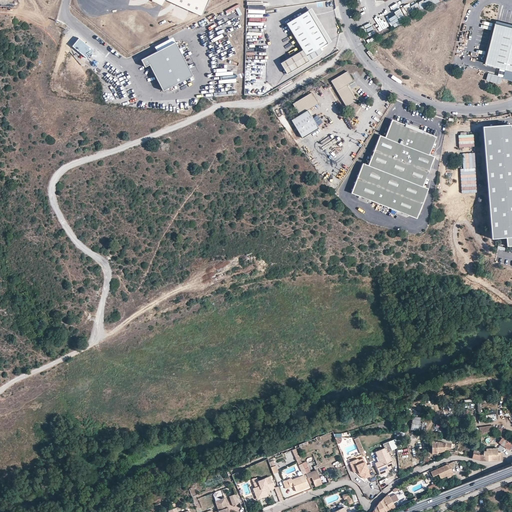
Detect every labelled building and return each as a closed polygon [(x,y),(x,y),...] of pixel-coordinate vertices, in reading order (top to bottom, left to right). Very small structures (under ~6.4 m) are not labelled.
[(207,0),(151,0),(151,2),(157,5),(159,0),(162,0),(164,1),(164,0),(200,17),(207,0)] [(425,0),(418,4),(422,11),(441,0),(425,0)] [(308,13),(287,26),(303,51),(281,65),(287,76),(309,63),(319,56),(321,53),(319,50),(327,45),(308,13)] [(495,24),(492,24),(482,64),(485,64),(495,24)] [(511,28),(495,24),(485,64),(501,69),(505,70),(503,80),(511,81),(511,28)] [(176,43),(141,61),(144,68),(151,65),(164,91),(193,76),(176,43)] [(349,108),(357,103),(348,87),(354,83),(348,73),(333,82),(349,108)] [(486,82),(500,85),(501,79),(502,78),(499,77),(488,74),(486,82)] [(295,105),(302,117),(293,122),(300,134),(299,135),(300,137),(302,136),(304,140),(320,130),(310,113),(321,106),(313,94),(295,105)] [(429,190),(423,188),(435,158),(430,156),(437,139),(393,122),(386,139),(380,137),(375,150),(369,166),(363,164),(351,194),(417,220),(429,190)] [(511,130),(510,126),(483,128),(493,241),(507,240),(508,248),(511,247),(511,130)] [(411,429),(420,430),(422,418),(413,417),(411,429)] [(361,453),(362,452),(362,451),(364,450),(358,436),(354,438),(361,453)] [(379,463),(376,465),(380,474),(388,470),(387,467),(390,465),(392,464),(387,451),(391,449),(388,440),(382,442),(384,447),(375,451),(378,460),(379,463)] [(432,454),(437,453),(437,452),(439,451),(439,452),(447,449),(450,449),(451,443),(432,441),(432,454)] [(472,458),(474,450),(474,447),(470,446),(466,445),(464,456),(472,458)] [(479,455),(479,460),(499,460),(501,459),(501,454),(498,454),(491,454),(491,448),(486,448),(486,451),(483,450),(482,454),(478,454),(479,455)] [(361,472),(361,476),(363,478),(369,475),(371,481),(376,479),(372,469),(368,470),(362,457),(357,460),(357,458),(351,460),(355,471),(358,469),(360,473),(361,472)] [(450,475),(453,473),(449,464),(447,466),(446,465),(431,472),(433,476),(438,474),(440,479),(446,476),(448,478),(451,476),(450,475)] [(308,468),(304,469),(309,482),(312,481),(314,487),(322,484),(317,470),(310,472),(308,468)] [(291,478),(282,481),(285,489),(293,486),(296,492),(308,488),(303,475),(291,479),(291,478)] [(254,484),(256,490),(255,495),(256,497),(268,493),(267,490),(274,487),(270,476),(253,482),(254,484)] [(430,496),(440,493),(436,484),(427,488),(430,496)] [(278,486),(274,487),(280,501),(284,500),(278,486)] [(342,495),(344,499),(347,498),(349,504),(353,502),(349,492),(342,495)] [(234,494),(228,496),(232,506),(238,503),(234,494)] [(390,499),(389,498),(387,495),(379,502),(386,511),(390,510),(396,508),(394,504),(390,499)] [(394,496),(389,498),(390,499),(394,504),(398,502),(394,495),(394,496)] [(228,511),(225,501),(215,504),(218,510),(212,511),(228,511)] [(385,511),(386,511),(379,502),(372,511),(385,511)]
